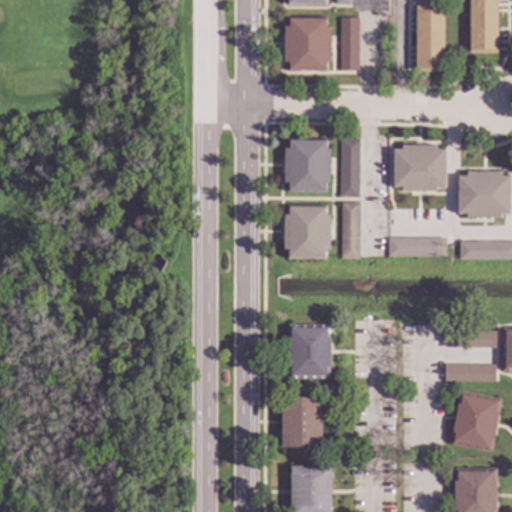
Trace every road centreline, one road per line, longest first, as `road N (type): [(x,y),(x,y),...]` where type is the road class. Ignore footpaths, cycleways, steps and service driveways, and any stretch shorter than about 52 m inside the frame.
road 1 (tertiary): [(241,511),(243,0)]
road 2 (tertiary): [(204,0),(203,511)]
road 3 (residential): [(204,108),(494,110)]
